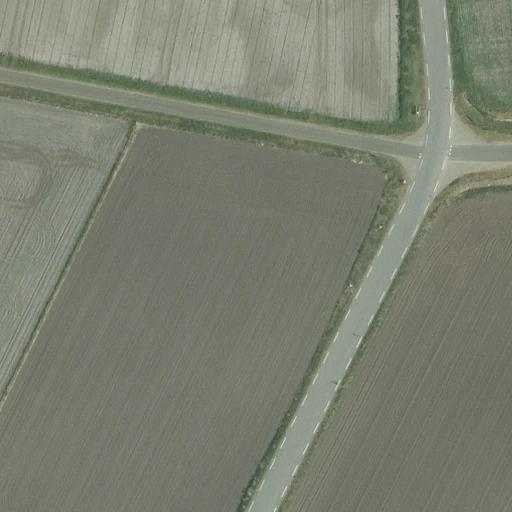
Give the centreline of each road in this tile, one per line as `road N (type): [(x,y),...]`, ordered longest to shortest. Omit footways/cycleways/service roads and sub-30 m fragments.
road 1 (unclassified): [(435,155),(0,75)]
road 2 (primary): [(260,511),(435,155)]
road 3 (primary): [(435,155),(440,109),(431,0)]
